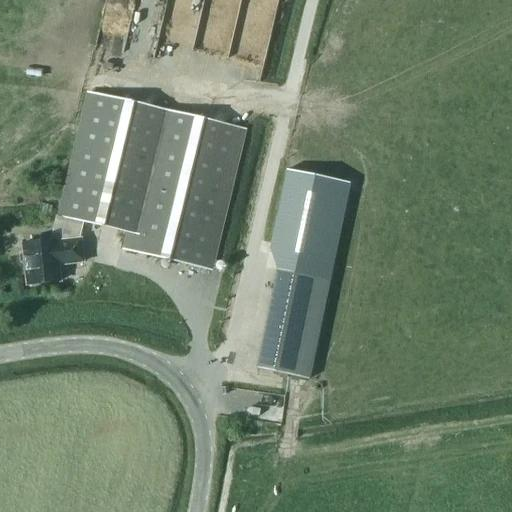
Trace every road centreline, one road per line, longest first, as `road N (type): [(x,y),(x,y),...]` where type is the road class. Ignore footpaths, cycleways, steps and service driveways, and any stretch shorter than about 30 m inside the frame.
road 1 (unclassified): [(313,0),(231,372),(198,406)]
road 2 (tertiary): [(198,406),(163,368),(123,355),(0,360)]
